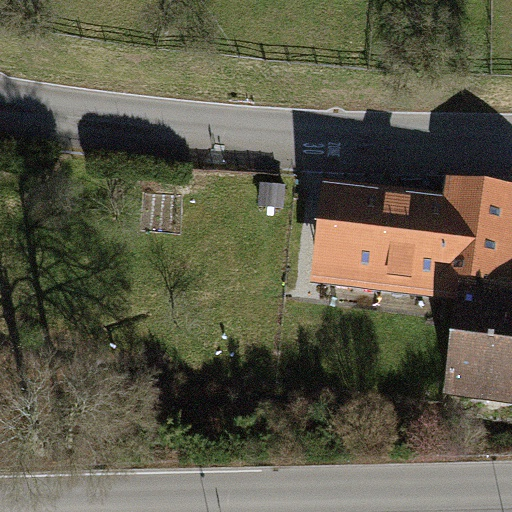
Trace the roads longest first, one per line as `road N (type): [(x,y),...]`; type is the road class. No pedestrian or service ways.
road 1 (tertiary): [(511,152),(248,137),(0,102)]
road 2 (tertiary): [(0,511),(511,497)]
